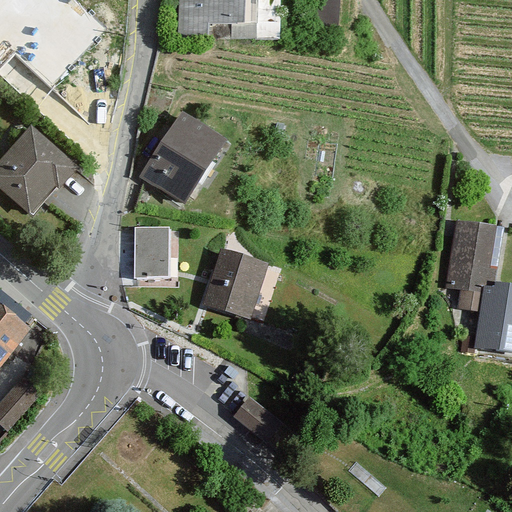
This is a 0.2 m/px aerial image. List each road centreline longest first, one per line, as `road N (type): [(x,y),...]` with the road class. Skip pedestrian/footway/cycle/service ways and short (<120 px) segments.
road 1 (residential): [(78,322),(140,84),(150,0)]
road 2 (residential): [(312,511),(230,436),(143,371),(99,349)]
road 3 (residential): [(0,508),(97,392),(99,349)]
road 4 (unknown): [(126,143),(59,100),(0,41)]
